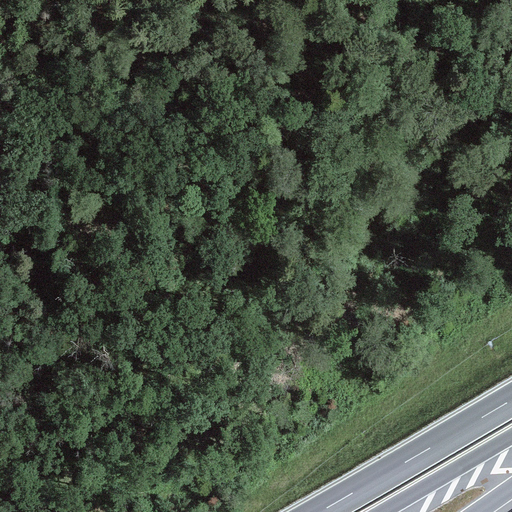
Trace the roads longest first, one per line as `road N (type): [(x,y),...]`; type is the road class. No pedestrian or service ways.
road 1 (trunk): [(511,400),(320,511)]
road 2 (trunk): [(382,511),(511,436)]
